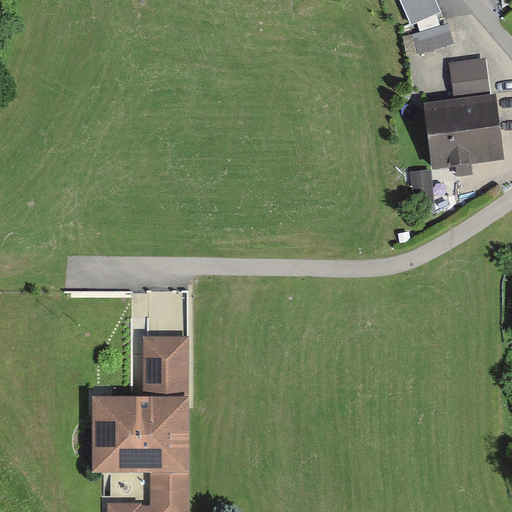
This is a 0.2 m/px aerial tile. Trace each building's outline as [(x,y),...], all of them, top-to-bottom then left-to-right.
[(441,11),(436,0),(401,0),(413,25),(441,11)] [(454,40),(448,24),(413,37),(421,52),(454,40)] [(490,55),(455,59),(461,104),(430,108),(440,177),(511,165),(511,98),(498,99),(490,55)] [(417,166),(417,192),(435,192),(435,166),(417,166)] [(147,397),(104,396),(103,470),(153,470),(153,506),(113,506),(113,511),(196,511),(199,337),(147,337),(147,397)]
